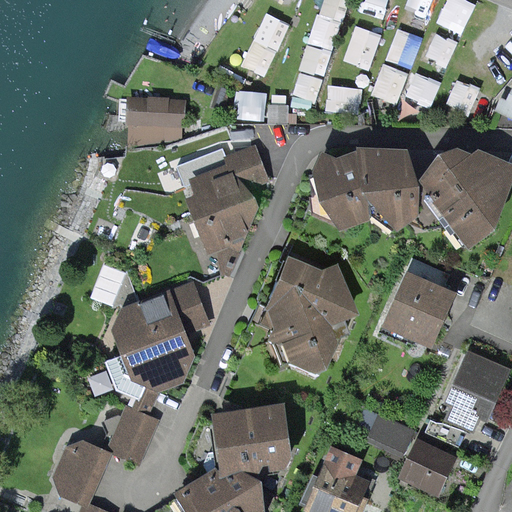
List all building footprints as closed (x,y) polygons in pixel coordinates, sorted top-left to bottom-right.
[(511,86),(499,112),(511,119),(511,86)] [(159,102),(131,101),(129,147),(183,139),(183,103),(159,102)] [(257,152),(193,176),(201,198),(191,202),(210,252),(216,247),(223,277),(229,277),(257,205),(245,192),(242,189),(267,178),(257,152)] [(361,155),(368,215),(388,213),(398,227),(418,213),(410,204),(414,187),(417,185),(406,170),(411,165),(405,153),(364,152),(361,155)] [(441,162),(430,170),(433,174),(417,185),(414,187),(410,204),(418,213),(430,229),(460,226),(472,245),(494,228),(492,215),(511,173),(511,168),(477,153),(470,159),(456,152),(441,162)] [(354,216),(368,215),(361,155),(350,153),(346,163),(324,155),(320,164),(316,175),(310,176),(313,200),(317,199),(319,210),(351,223),(354,216)] [(409,279),(436,291),(444,273),(416,261),(409,279)] [(346,336),(337,318),(348,312),(333,274),(319,279),(284,265),(263,313),(278,318),(275,324),(266,343),(280,347),(286,365),(315,376),(331,343),(346,336)] [(412,333),(430,342),(443,312),(450,297),(436,291),(409,279),(390,323),(385,321),(380,333),(407,344),(412,333)] [(134,379),(158,390),(184,381),(193,357),(189,349),(182,347),(181,341),(179,335),(208,324),(193,286),(124,312),(116,330),(127,355),(133,353),(139,368),(134,379)] [(133,353),(127,355),(108,362),(118,390),(139,400),(134,412),(146,417),(158,390),(134,379),(139,368),(133,353)] [(469,354),(442,418),(469,429),(475,415),(481,417),(487,420),(508,371),(469,354)] [(365,409),(354,433),(402,455),(413,431),(365,409)] [(110,451),(136,464),(154,421),(146,417),(134,412),(130,410),(110,451)] [(231,420),(214,422),(204,418),(188,454),(192,468),(202,470),(207,479),(216,474),(218,478),(228,471),(255,484),(260,472),(284,468),(289,458),(283,413),(231,420)] [(458,448),(464,433),(432,419),(426,433),(443,441),(458,448)] [(424,432),(419,443),(438,452),(443,441),(426,433),(424,432)] [(403,478),(438,494),(446,475),(454,459),(438,452),(419,443),(403,478)] [(106,459),(79,447),(62,487),(89,499),(98,478),(106,459)] [(332,448),(305,509),(311,511),(356,511),(359,505),(368,483),(354,477),(361,461),(332,448)] [(194,511),(262,511),(253,497),(259,487),(255,484),(228,471),(218,478),(216,474),(207,479),(190,489),(183,494),(189,505),(194,511)]
